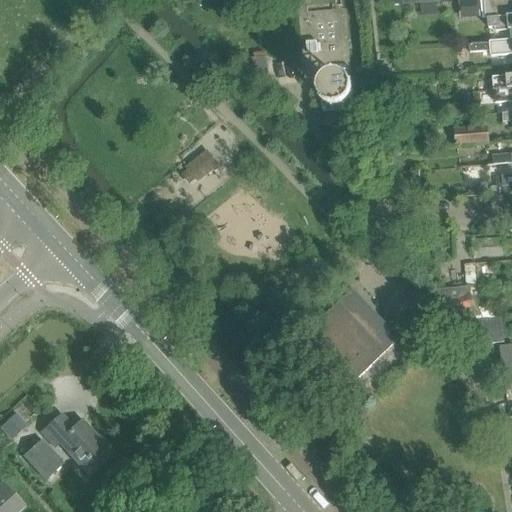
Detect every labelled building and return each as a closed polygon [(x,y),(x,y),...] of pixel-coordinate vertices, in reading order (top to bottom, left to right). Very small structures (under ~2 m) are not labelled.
[(478,0),(459,2),(460,20),(480,18),(478,0)] [(486,0),(488,20),(511,18),(509,0),(486,0)] [(344,9),(304,13),(306,43),(306,45),(307,54),(309,54),(318,53),(329,52),(348,50),(344,9)] [(511,18),(488,20),(490,35),(508,33),(510,43),(511,43),(511,18)] [(511,43),(510,44),(490,45),(491,53),(491,59),(511,56),(511,43)] [(490,45),(470,47),(471,54),(491,53),(490,45)] [(269,84),(266,58),(254,60),(257,85),(269,84)] [(511,78),(494,80),(495,93),(496,93),(511,91),(511,78)] [(323,113),(342,112),(354,111),(352,80),(320,82),(323,113)] [(511,91),(496,93),(498,106),(511,104),(511,91)] [(495,93),(482,94),(483,104),(496,103),(495,93)] [(474,104),(453,106),(454,118),(454,119),(475,117),(474,104)] [(453,106),(437,107),(438,120),(454,118),(453,106)] [(511,115),(503,117),(505,125),(511,124),(511,115)] [(431,123),(400,125),(401,140),(432,137),(431,123)] [(456,148),(490,145),(488,127),(455,130),(456,148)] [(186,167),(185,168),(188,172),(189,174),(195,182),(198,185),(221,168),(212,156),(207,150),(186,167)] [(388,154),(387,154),(388,172),(390,172),(402,171),(400,153),(388,154)] [(511,156),(494,157),(495,167),(510,165),(511,165),(511,161),(511,157),(511,156)] [(403,174),(393,175),(394,189),(404,188),(403,174)] [(511,176),(502,177),(495,178),(496,188),(503,188),(511,186),(511,176)] [(474,259),(506,257),(504,239),(473,242),(474,259)] [(475,265),(464,266),(466,288),(467,288),(477,287),(475,266),(475,265)] [(434,291),(446,304),(470,296),(467,288),(466,288),(434,291)] [(352,387),(401,339),(353,291),(304,338),(352,387)] [(457,315),(458,314),(475,309),(476,308),(471,296),(470,296),(446,304),(457,315)] [(481,311),(475,309),(458,314),(462,323),(484,320),(481,311)] [(503,320),(479,321),(480,333),(492,345),(505,344),(503,320)] [(511,365),(503,367),(503,368),(503,370),(505,385),(506,385),(511,383),(511,365)] [(73,430),(61,416),(41,434),(54,448),(59,444),(89,478),(114,455),(104,443),(102,444),(81,422),(73,430)] [(13,417),(0,429),(9,439),(23,427),(13,417)] [(41,442),(23,458),(45,481),(62,465),(41,442)] [(0,511),(19,511),(23,508),(3,485),(0,487),(0,511)]
